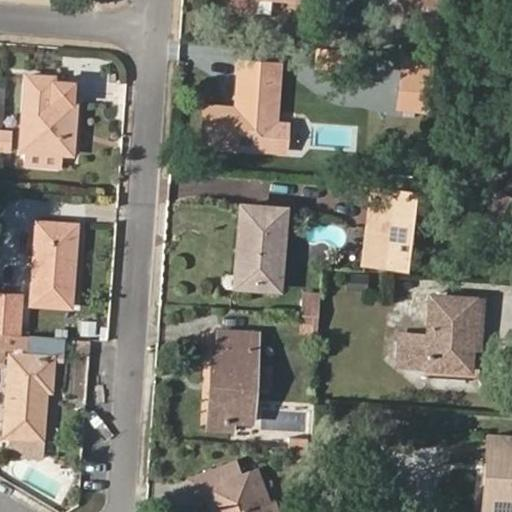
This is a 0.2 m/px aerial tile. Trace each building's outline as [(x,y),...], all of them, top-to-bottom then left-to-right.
[(232,0),(232,8),(250,8),(250,0),(232,0)] [(409,0),(408,15),(439,19),(441,0),(409,0)] [(336,65),(337,50),(311,49),(310,63),(336,65)] [(434,59),(403,57),(402,73),(432,75),(434,59)] [(275,120),(279,63),(239,60),(236,107),(203,104),(200,143),(273,149),(275,120)] [(53,80),(54,76),(26,73),(22,148),(25,148),(62,151),(71,152),(76,101),(72,100),(73,82),(53,80)] [(400,105),(428,108),(432,75),(402,73),(400,105)] [(273,149),(284,150),(287,121),(275,120),(273,149)] [(24,161),(60,164),(62,151),(25,148),(24,161)] [(381,212),(384,183),(370,182),(368,211),(381,212)] [(361,269),(408,271),(419,185),(384,183),(381,212),(379,234),(365,233),(361,269)] [(511,196),(493,228),(511,239),(511,196)] [(278,284),(284,210),(238,207),(236,240),(244,240),(243,255),(234,255),(233,271),(226,271),(220,277),(219,282),(225,287),(251,290),(252,282),(278,284)] [(379,234),(381,212),(368,211),(365,233),(379,234)] [(69,306),(74,223),(35,220),(30,303),(69,306)] [(236,240),(234,255),(243,255),(244,240),(236,240)] [(0,331),(2,332),(16,333),(18,293),(0,292),(0,331)] [(318,294),(303,293),(301,312),(317,313),(318,294)] [(477,297),(432,294),(430,333),(401,332),(399,363),(465,367),(468,338),(475,338),(477,297)] [(300,330),(315,332),(317,313),(301,312),(300,330)] [(218,329),(217,344),(212,343),(209,383),(216,384),(214,418),(233,419),(251,421),(253,387),(255,362),(257,331),(218,329)] [(45,391),(50,391),(52,356),(62,356),(64,336),(16,333),(2,332),(0,354),(0,355),(2,356),(3,346),(29,348),(29,354),(10,352),(5,436),(41,439),(45,391)] [(465,367),(474,368),(475,338),(468,338),(465,367)] [(253,387),(269,388),(271,363),(255,362),(253,387)] [(233,419),(214,418),(216,384),(209,383),(207,426),(232,428),(233,419)] [(511,433),(486,432),(482,505),(511,506),(511,433)] [(240,475),(234,461),(189,476),(194,492),(203,489),(210,487),(217,507),(226,504),(229,511),(262,511),(248,472),(240,475)] [(276,511),(260,468),(248,472),(262,511),(276,511)] [(229,511),(226,504),(217,507),(210,487),(203,489),(211,511),(229,511)]
